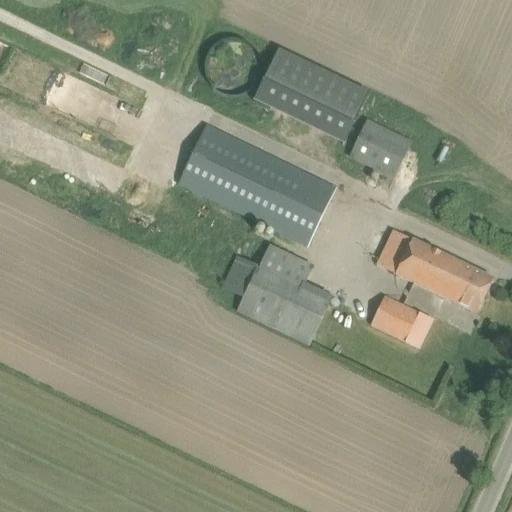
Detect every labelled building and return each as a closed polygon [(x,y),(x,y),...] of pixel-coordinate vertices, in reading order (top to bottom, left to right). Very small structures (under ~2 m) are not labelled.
[(236,76),(237,45),(214,44),(212,75),(236,76)] [(278,45),(253,96),(343,140),(368,89),(278,45)] [(367,122),(350,158),(364,164),(375,170),(376,170),(394,179),(412,143),(394,135),(367,122)] [(335,189),(317,180),(207,126),(179,183),(307,246),(335,189)] [(377,266),(459,306),(477,315),(494,280),(394,232),(377,266)] [(314,267),(270,246),(237,313),(309,347),(331,299),(305,286),(314,267)] [(420,314),(385,297),(370,327),(405,344),(420,314)]
